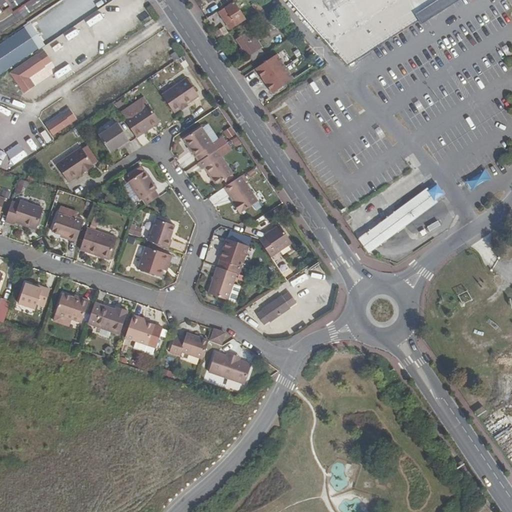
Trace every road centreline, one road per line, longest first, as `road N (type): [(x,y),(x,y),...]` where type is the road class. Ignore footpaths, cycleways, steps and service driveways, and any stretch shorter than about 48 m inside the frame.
road 1 (secondary): [(169,0),(318,222)]
road 2 (residential): [(177,511),(254,436),(293,362)]
road 3 (residential): [(0,244),(179,304)]
road 4 (residential): [(153,143),(204,224),(179,304)]
road 5 (residential): [(511,201),(432,257),(400,293)]
road 6 (residential): [(179,304),(229,322),(293,362)]
